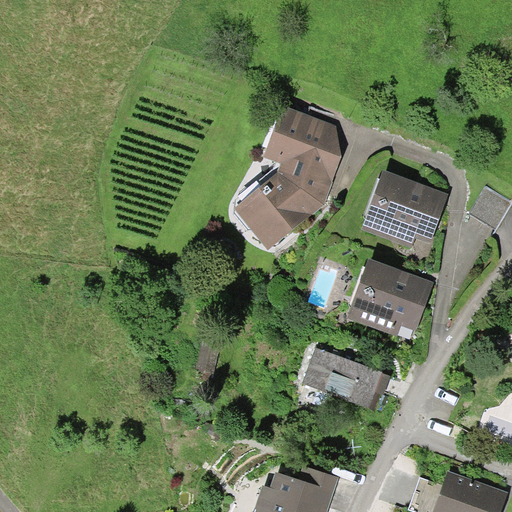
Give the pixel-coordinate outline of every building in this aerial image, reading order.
[(277,171),(234,208),(268,250),(294,229),(293,228),(325,205),(341,157),(336,126),(283,104),(264,156),(280,163),(277,171)] [(384,169),(362,229),(412,247),(415,238),(430,243),(449,193),(384,169)] [(486,185),(468,213),(495,229),(511,202),(486,185)] [(434,282),(369,258),(347,317),(397,336),(401,326),(416,331),(434,282)] [(202,341),(195,369),(214,373),(220,345),(202,341)] [(382,371),(316,347),(302,384),(374,410),(380,394),(383,395),(390,377),(381,374),(382,371)] [(327,511),(338,477),(303,465),(299,479),(276,472),(271,487),(263,485),(253,511),(327,511)] [(500,511),(508,492),(448,471),(432,511),(500,511)]
